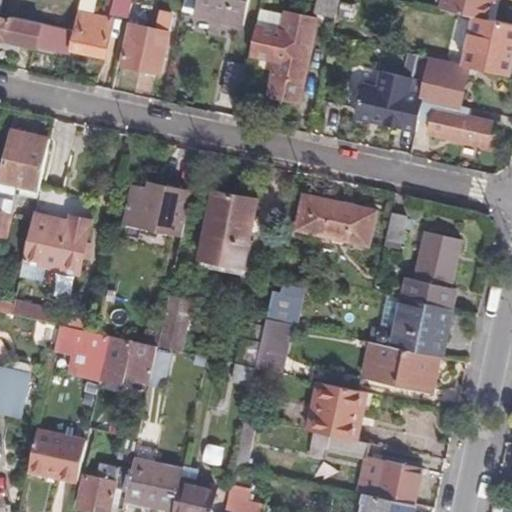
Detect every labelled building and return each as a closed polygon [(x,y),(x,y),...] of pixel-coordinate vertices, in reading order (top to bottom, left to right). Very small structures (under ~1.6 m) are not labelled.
[(72,0),(65,34),(61,50),(82,55),(97,58),(105,22),(85,17),(88,0),(72,0)] [(105,12),(107,0),(98,0),(96,10),(105,12)] [(105,14),(119,18),(123,0),(107,0),(105,12),(105,14)] [(242,0),(191,0),(187,20),(210,25),(236,30),(242,0)] [(313,0),(310,16),(327,19),(331,0),(313,0)] [(436,0),(434,10),(469,18),(481,20),(485,1),(483,1),(483,0),(436,0)] [(276,32),(280,15),(253,10),(250,26),(276,32)] [(249,26),(241,61),(267,67),(260,101),(271,103),(281,106),(291,108),(292,108),(311,20),(280,13),(280,15),(276,32),(250,26),(249,26)] [(509,47),(511,32),(511,27),(481,20),(469,18),(458,66),(462,67),(503,76),(509,47)] [(0,44),(6,46),(60,58),(61,50),(65,34),(2,21),(1,23),(0,22),(0,44)] [(130,72),(151,77),(160,36),(122,27),(113,68),(130,72)] [(419,81),(415,98),(454,107),(454,106),(459,85),(462,67),(458,66),(424,59),(419,81)] [(415,98),(419,81),(373,71),(369,87),(354,83),(347,114),(349,114),(352,119),(364,121),(367,118),(377,120),(377,124),(386,126),(408,132),(411,118),(415,98)] [(454,106),(454,107),(415,98),(411,118),(423,121),(420,134),(480,147),(486,122),(460,116),(462,108),(454,106)] [(6,135),(0,163),(0,181),(9,183),(32,188),(43,138),(32,136),(23,134),(22,139),(6,135)] [(0,217),(2,218),(9,183),(0,181),(0,217)] [(158,193),(159,187),(141,183),(140,189),(158,193)] [(175,238),(185,192),(174,190),(159,187),(158,193),(140,189),(126,186),(118,226),(175,238)] [(56,194),(32,188),(17,261),(73,273),(88,205),(75,202),(55,198),(56,194)] [(239,268),(252,202),(229,198),(207,193),(193,259),(239,268)] [(290,231),(361,247),(369,213),(331,205),(297,197),(290,231)] [(400,220),(384,216),(378,249),(394,252),(400,220)] [(401,282),(397,299),(450,310),(454,292),(443,290),(447,270),(453,243),(422,236),(411,284),(401,282)] [(296,299),(266,292),(261,319),(286,325),(290,325),(296,299)] [(386,346),(397,299),(382,295),(375,328),(367,326),(364,341),(370,343),(386,346)] [(163,299),(153,349),(175,353),(185,304),(163,299)] [(450,310),(397,299),(386,346),(432,356),(439,358),(444,337),(450,310)] [(64,330),(67,317),(8,304),(5,317),(55,328),(64,330)] [(79,333),(82,320),(67,317),(64,330),(79,333)] [(286,325),(261,319),(259,328),(249,370),(259,372),(275,376),(286,325)] [(249,370),(259,328),(244,325),(241,341),(235,340),(229,366),(234,367),(249,370)] [(104,338),(79,333),(64,330),(55,328),(53,339),(72,343),(76,344),(75,346),(83,348),(77,377),(95,381),(104,338)] [(153,349),(104,338),(95,381),(118,385),(119,380),(145,385),(152,354),(153,349)] [(364,341),(363,341),(355,376),(363,377),(370,343),(364,341)] [(65,374),(77,377),(83,348),(75,346),(76,344),(72,343),(65,374)] [(432,356),(386,346),(370,343),(363,377),(391,384),(391,380),(425,387),(428,374),(432,356)] [(152,354),(145,385),(145,388),(157,390),(164,357),(152,354)] [(200,369),(202,359),(190,357),(188,367),(200,369)] [(0,411),(14,414),(21,370),(18,366),(10,364),(6,366),(5,371),(0,370),(0,411)] [(247,383),(249,370),(234,367),(231,382),(246,385),(247,383)] [(259,372),(249,370),(247,383),(256,385),(259,372)] [(357,411),(361,394),(312,383),(301,431),(307,432),(350,442),(357,411)] [(251,420),(240,417),(229,467),(241,469),(251,420)] [(104,424),(102,435),(115,437),(131,441),(133,430),(104,424)] [(70,485),(79,443),(30,432),(21,474),(39,478),(70,485)] [(360,457),(363,444),(350,442),(307,432),(303,449),(321,453),(321,449),(358,457),(350,493),(365,496),(407,505),(415,470),(360,457)] [(131,441),(115,437),(110,461),(126,464),(129,451),(131,441)] [(126,464),(124,471),(118,500),(136,504),(167,511),(174,482),(176,472),(145,466),(147,455),(129,451),(126,464)] [(88,480),(76,478),(69,511),(75,511),(86,511),(87,507),(102,510),(110,511),(115,511),(118,500),(124,471),(91,464),(88,480)] [(194,473),(176,470),(176,472),(174,482),(191,485),(194,473)] [(205,511),(210,490),(191,485),(174,482),(167,511),(205,511)] [(230,505),(228,511),(257,511),(259,504),(244,501),(246,488),(228,484),(224,503),(230,505)] [(405,511),(407,505),(365,496),(361,511),(405,511)] [(222,511),(228,511),(230,505),(224,503),(222,511)]
